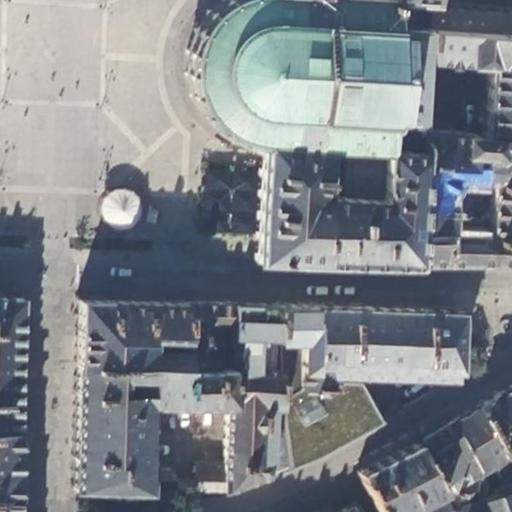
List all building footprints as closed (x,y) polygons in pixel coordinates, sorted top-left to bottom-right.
[(215,0),(206,7),(194,25),(184,48),(183,71),(188,97),(196,113),(216,133),(228,140),(242,144),(255,145),(250,243),(250,257),(333,260),(361,261),(388,261),(409,262),(414,158),(416,128),(420,58),(422,27),(424,2),(424,0),(215,0)] [(422,27),(511,32),(511,7),(424,2),(422,27)] [(511,32),(422,27),(420,58),(485,62),(480,133),(416,128),(414,158),(462,162),(463,151),(479,152),(478,162),(484,162),(511,164),(511,32)] [(481,180),(484,162),(478,162),(462,162),(414,158),(409,262),(439,262),(474,262),(476,233),(442,231),(443,205),(451,205),(458,199),(459,178),(481,180)] [(511,164),(484,162),(481,180),(489,180),(486,227),(477,227),(476,233),(474,262),(492,262),(503,259),(511,259),(511,164)] [(134,223),(136,194),(106,193),(105,221),(134,223)] [(0,429),(13,430),(15,371),(20,295),(6,294),(0,293),(0,429)] [(176,364),(177,348),(138,347),(138,329),(178,330),(178,300),(130,298),(75,296),(73,361),(176,364)] [(195,460),(194,476),(191,476),(190,486),(194,489),(222,490),(245,481),(286,466),(275,401),(276,334),(274,334),(275,302),(227,301),(193,300),(178,300),(178,330),(177,348),(176,364),(73,361),(72,380),(69,432),(67,486),(167,488),(170,486),(173,485),(173,475),(170,475),(170,469),(144,469),(146,402),(224,405),(221,462),(195,460)] [(275,401),(286,466),(317,455),(338,443),(380,420),(379,418),(357,382),(331,381),(326,371),(324,365),(310,364),(313,303),(293,303),(275,302),(274,334),(276,334),(275,401)] [(379,305),(313,303),(310,364),(324,365),(326,371),(335,371),(336,365),(387,366),(386,373),(402,373),(402,367),(409,367),(409,373),(437,374),(446,374),(446,368),(452,368),(453,350),(455,307),(379,305)] [(511,382),(510,384),(496,392),(511,420),(511,382)] [(487,398),(476,405),(504,456),(511,451),(511,420),(496,392),(487,398)] [(464,413),(451,420),(475,465),(481,475),(485,483),(511,469),(504,456),(476,405),(464,413)] [(421,439),(445,482),(475,465),(451,420),(435,430),(421,439)] [(0,493),(11,493),(12,466),(13,430),(0,429),(0,493)] [(388,455),(357,471),(376,511),(396,511),(440,489),(415,441),(388,455)] [(463,505),(479,497),(485,483),(481,475),(453,491),(463,505)] [(511,482),(493,491),(502,511),(509,511),(511,511),(511,482)] [(502,511),(493,491),(481,496),(487,511),(502,511)] [(0,511),(10,511),(11,493),(0,493),(0,511)] [(479,497),(463,505),(450,511),(449,511),(511,511),(509,511),(487,511),(481,496),(479,497)] [(449,511),(450,511),(444,499),(420,511),(419,511),(449,511)] [(359,511),(355,503),(339,511),(337,511),(359,511)]
